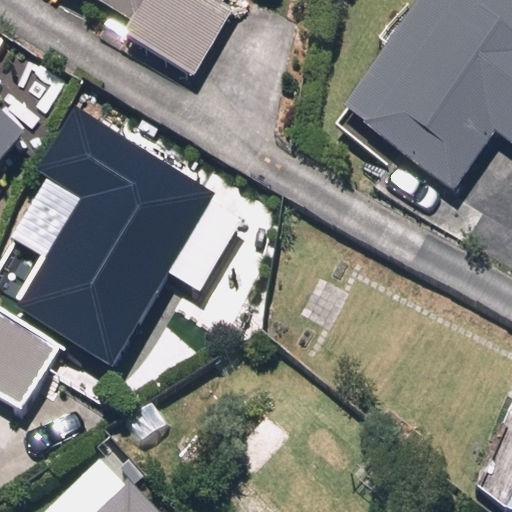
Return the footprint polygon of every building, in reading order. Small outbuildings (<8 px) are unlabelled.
[(42,0),(126,44),(120,54),(187,91),(224,23),(218,19),(228,0),(42,0)] [(511,25),(475,0),(421,0),(332,130),(447,208),(487,149),(511,165),(511,25)] [(0,125),(0,169),(22,144),(0,125)] [(208,210),(61,131),(24,199),(66,222),(4,336),(0,333),(0,417),(17,426),(53,361),(110,391),(208,210)] [(35,420),(0,456),(0,463),(21,484),(60,444),(35,420)] [(122,511),(89,476),(51,511),(122,511)]
